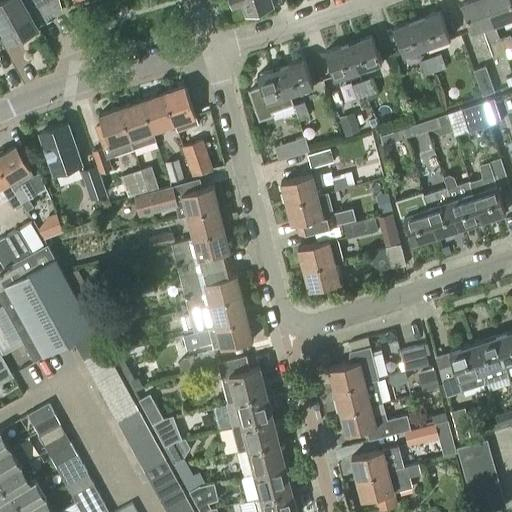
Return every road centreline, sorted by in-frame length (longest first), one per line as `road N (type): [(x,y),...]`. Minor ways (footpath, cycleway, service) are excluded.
road 1 (residential): [(295,322),(279,309),(212,50)]
road 2 (residential): [(295,322),(317,324),(511,262)]
road 3 (residential): [(0,113),(25,98),(212,50)]
road 4 (residential): [(331,511),(290,350),(295,322)]
road 5 (residential): [(212,50),(361,0)]
